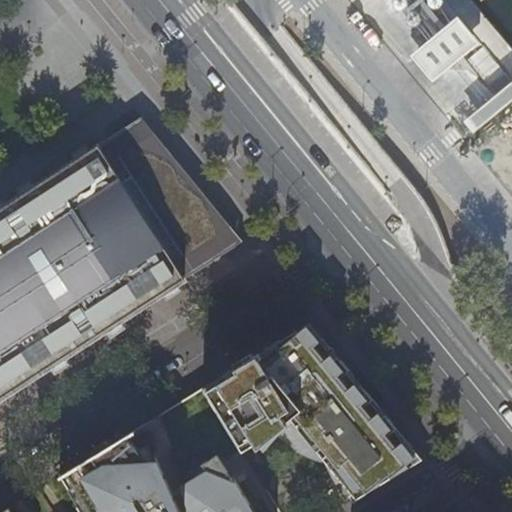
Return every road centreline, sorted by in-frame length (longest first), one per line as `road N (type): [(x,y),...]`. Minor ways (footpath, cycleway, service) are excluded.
road 1 (residential): [(0,460),(355,241)]
road 2 (primary): [(355,241),(159,0)]
road 3 (primary): [(509,428),(355,241)]
road 4 (residential): [(509,428),(375,511)]
